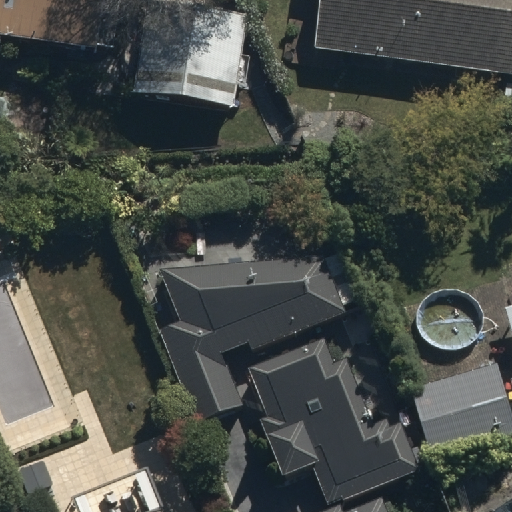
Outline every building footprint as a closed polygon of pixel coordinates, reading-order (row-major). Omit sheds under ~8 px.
[(0,0),(0,55),(98,68),(107,0),(0,0)] [(511,0),(305,0),(305,6),(330,9),(321,65),(511,93),(507,123),(511,123),(511,0)] [(238,127),(248,31),(149,20),(139,117),(238,127)] [(182,335),(162,343),(203,439),(247,421),(226,372),(252,360),(255,369),(352,327),(330,275),(161,288),(182,335)] [(326,351),(247,384),(277,454),(270,457),(289,501),(319,489),(328,511),(356,511),(421,485),(399,431),(377,440),(349,370),(336,376),(326,351)] [(511,454),(511,420),(497,375),(410,404),(435,480),(511,454)]
